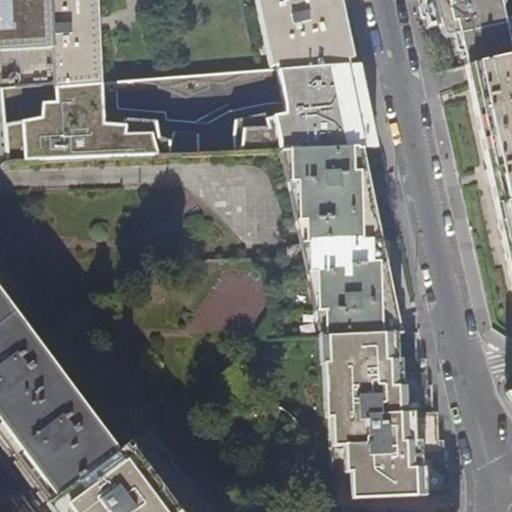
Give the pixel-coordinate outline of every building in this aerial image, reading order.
[(53,88),(48,0),(0,0),(0,51),(22,50),(24,90),(53,88)] [(91,24),(89,0),(48,0),(53,88),(95,85),(91,24)] [(332,0),(260,0),(276,73),(347,68),(334,8),(332,0)] [(510,57),(497,0),(418,0),(420,6),(425,31),(438,28),(441,37),(447,40),(456,38),(463,67),(510,57)] [(511,64),(510,57),(463,67),(470,101),(511,288),(511,64)] [(182,132),(179,79),(95,85),(53,88),(24,90),(3,91),(8,163),(278,153),(295,152),(295,154),(360,152),(359,148),(380,147),(371,108),(362,67),(347,68),(276,73),(261,74),(273,125),(182,132)] [(8,163),(3,91),(3,89),(0,88),(0,165),(8,164),(8,163)] [(378,236),(360,152),(295,154),(295,152),(278,153),(317,337),(325,337),(399,333),(378,236)] [(117,452),(0,295),(0,439),(47,502),(117,452)] [(431,413),(431,386),(426,386),(425,360),(416,360),(415,332),(399,333),(325,337),(325,365),(328,365),(329,419),(332,419),(333,473),(349,472),(351,500),(449,496),(448,467),(443,467),(443,441),(438,441),(436,413),(431,413)] [(208,511),(147,429),(117,452),(47,502),(53,511),(208,511)]
